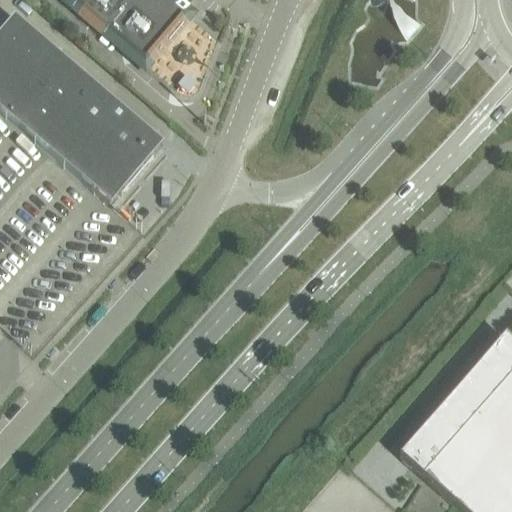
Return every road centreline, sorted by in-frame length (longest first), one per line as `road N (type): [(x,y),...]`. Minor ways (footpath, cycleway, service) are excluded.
road 1 (secondary): [(118,511),(481,120)]
road 2 (secondary): [(283,249),(49,511)]
road 3 (unclassified): [(0,446),(190,234),(212,191)]
road 4 (secondary): [(492,21),(306,235),(283,249)]
road 5 (secondary): [(464,0),(455,43),(337,174)]
road 6 (unclassified): [(212,191),(288,0)]
road 7 (unclassified): [(337,174),(288,193),(212,191)]
